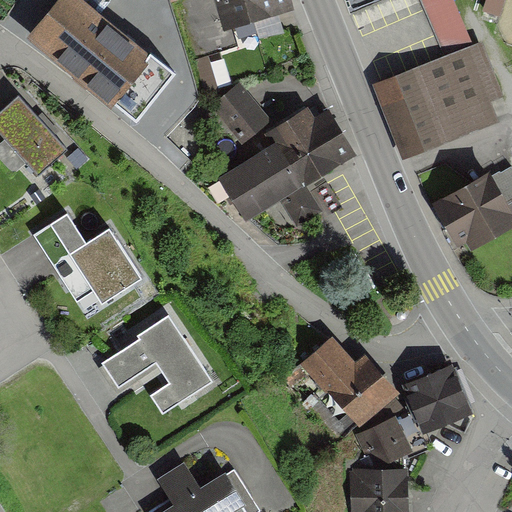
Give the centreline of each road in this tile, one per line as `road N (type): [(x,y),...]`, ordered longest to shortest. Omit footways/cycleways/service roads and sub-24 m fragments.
road 1 (residential): [(16,50),(343,329),(379,347),(406,347),(457,316)]
road 2 (tertiary): [(319,0),(390,180)]
road 3 (tertiary): [(390,180),(457,316)]
road 4 (residential): [(0,373),(44,343),(4,269)]
road 5 (residential): [(390,180),(511,136)]
